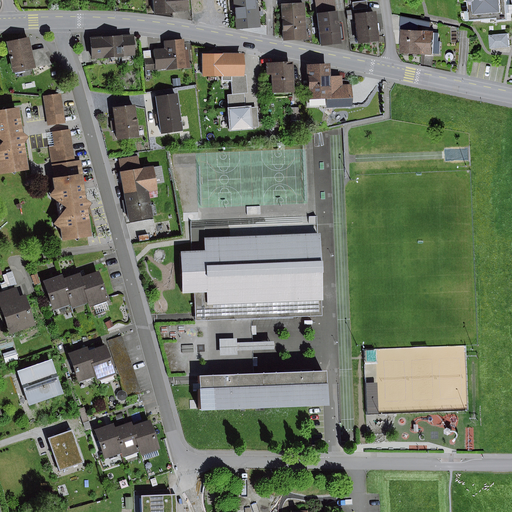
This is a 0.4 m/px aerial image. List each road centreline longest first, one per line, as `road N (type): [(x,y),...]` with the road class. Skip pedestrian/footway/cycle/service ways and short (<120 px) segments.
road 1 (residential): [(60,22),(182,464)]
road 2 (secondary): [(60,22),(162,29),(388,72)]
road 3 (residential): [(511,465),(182,464)]
road 4 (secondary): [(388,72),(511,96)]
